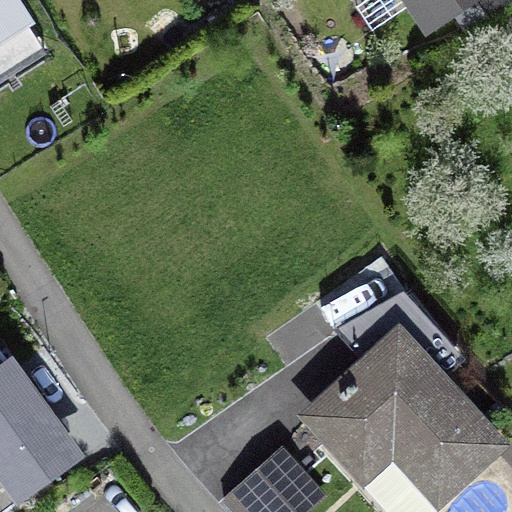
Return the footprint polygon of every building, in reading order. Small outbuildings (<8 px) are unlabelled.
[(0,0),(0,48),(34,26),(16,0),(0,0)] [(489,0),(407,0),(435,39),(489,0)] [(394,341),(369,363),(308,418),(352,466),(382,439),(434,497),(490,447),(394,341)] [(80,460),(11,367),(0,375),(0,478),(19,505),(80,460)] [(300,511),(316,498),(277,454),(229,496),(243,511),(300,511)]
